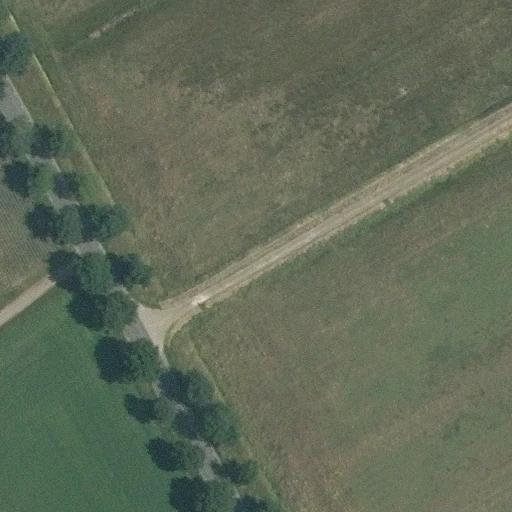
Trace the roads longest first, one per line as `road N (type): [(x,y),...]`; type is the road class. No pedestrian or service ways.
road 1 (unclassified): [(135,332),(511,117)]
road 2 (tertiary): [(135,332),(0,92)]
road 3 (tertiary): [(233,511),(135,332)]
